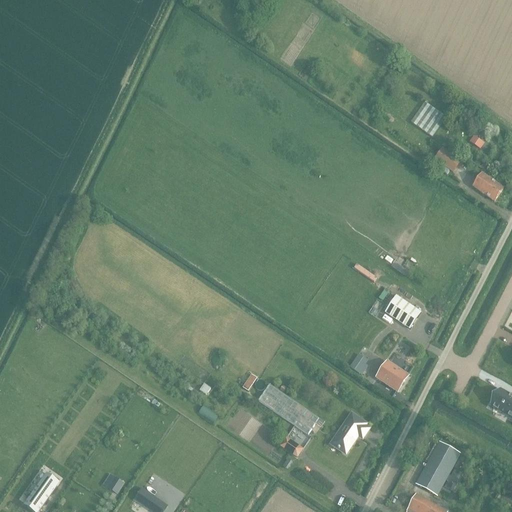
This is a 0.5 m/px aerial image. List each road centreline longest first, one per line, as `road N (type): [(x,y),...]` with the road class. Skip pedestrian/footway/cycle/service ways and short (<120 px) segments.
road 1 (unclassified): [(363,511),(440,361)]
road 2 (unclassified): [(440,361),(511,223)]
road 3 (unclassified): [(440,361),(466,371),(511,282)]
